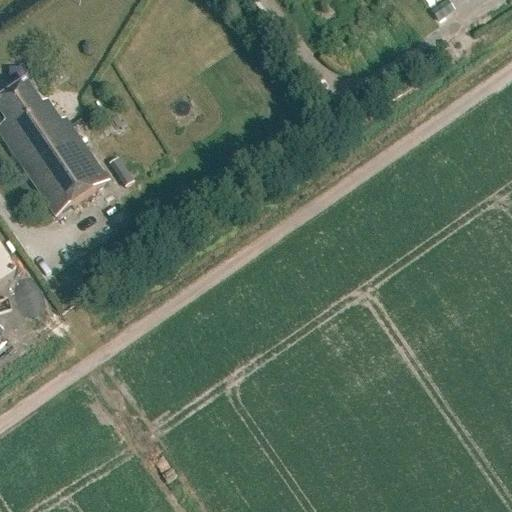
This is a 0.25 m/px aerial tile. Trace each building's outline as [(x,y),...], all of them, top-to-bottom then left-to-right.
[(432,15),(438,23),(454,12),(448,4),(432,15)] [(13,92),(13,95),(0,103),(0,114),(8,127),(0,132),(58,219),(109,184),(67,122),(63,125),(49,104),(43,108),(27,84),(22,88),(19,87),(13,92)] [(158,99),(171,123),(194,110),(181,86),(158,99)] [(135,185),(119,161),(111,167),(127,191),(135,185)] [(142,229),(131,237),(144,255),(155,247),(142,229)]
